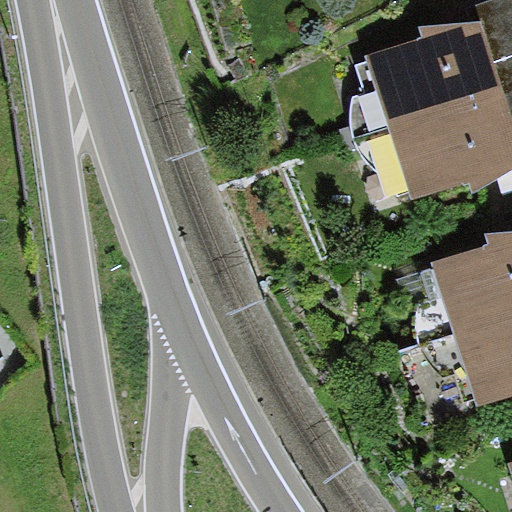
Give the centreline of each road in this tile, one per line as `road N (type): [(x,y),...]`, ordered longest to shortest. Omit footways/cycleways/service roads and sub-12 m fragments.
road 1 (primary): [(33,0),(99,432),(124,511)]
road 2 (primary): [(179,322),(72,0)]
road 3 (primary): [(282,511),(216,413),(179,322)]
road 4 (primary): [(162,511),(179,322)]
